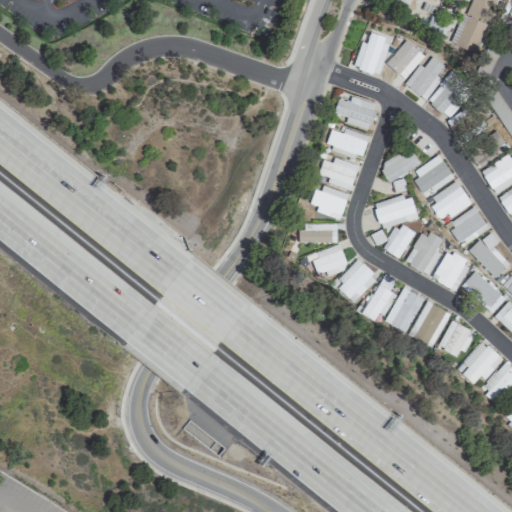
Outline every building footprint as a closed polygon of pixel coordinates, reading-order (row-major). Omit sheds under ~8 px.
[(494,0),(467,0),(451,45),(475,54),(494,0)] [(389,39),(368,32),(364,43),(360,42),(351,66),(376,75),(389,39)] [(417,51),(407,43),(381,74),(395,86),(413,64),(408,61),(417,51)] [(442,64),(429,57),(423,68),(416,64),(404,86),(426,99),(438,77),(435,76),(442,64)] [(473,91),(451,71),(425,99),(447,119),(473,91)] [(511,116),(497,91),(486,98),(511,139),(511,116)] [(348,102),(335,98),(332,114),(345,117),(344,124),(368,130),(374,103),(349,97),(348,102)] [(468,154),(475,167),(498,156),(491,143),(468,154)] [(377,165),(386,182),(418,166),(410,149),(377,165)] [(511,182),(511,156),(510,153),(480,172),(494,194),(511,182)] [(409,173),(422,193),(429,188),(431,191),(452,178),(437,155),(409,173)] [(356,165),(332,158),(331,162),(320,159),(316,174),(327,177),(325,183),(349,190),(356,165)] [(405,189),(401,178),(390,182),(394,193),(405,189)] [(438,219),(446,214),(447,216),(469,205),(457,182),(427,197),(438,219)] [(314,212),(338,219),(346,194),(321,186),(319,191),(312,189),(308,204),(316,206),(314,212)] [(511,221),(511,219),(511,186),(496,197),(511,221)] [(416,219),(409,193),(372,204),(379,229),(416,219)] [(446,222),(458,245),(486,230),(474,207),(446,222)] [(334,223),(295,224),(296,243),(335,242),(334,223)] [(380,250),(399,258),(411,232),(393,223),(380,250)] [(440,241),(421,230),(402,261),(425,275),(439,253),(434,250),(440,241)] [(467,250),(492,278),(508,264),(491,246),(496,241),(487,232),(467,250)] [(308,256),(315,275),(323,271),(325,275),(346,267),(337,244),(308,256)] [(468,264),(445,250),(430,278),(453,291),(468,264)] [(490,313),(503,298),(472,270),(459,285),(490,313)] [(511,296),(511,272),(500,286),(511,296)] [(359,313),(372,321),(377,313),(381,316),(394,295),(387,291),(394,281),(383,275),(359,313)] [(421,297),(399,287),(383,323),(405,333),(421,297)] [(406,333),(429,347),(449,315),(426,301),(406,333)] [(511,306),(506,301),(492,316),(511,334),(511,306)] [(463,352),(473,333),(449,320),(435,347),(454,357),(458,349),(463,352)] [(482,379),(500,360),(479,340),(454,368),(471,384),(478,376),(482,379)] [(511,388),(511,369),(503,362),(478,390),(496,406),(511,388)] [(511,403),(502,415),(511,424),(511,403)]
